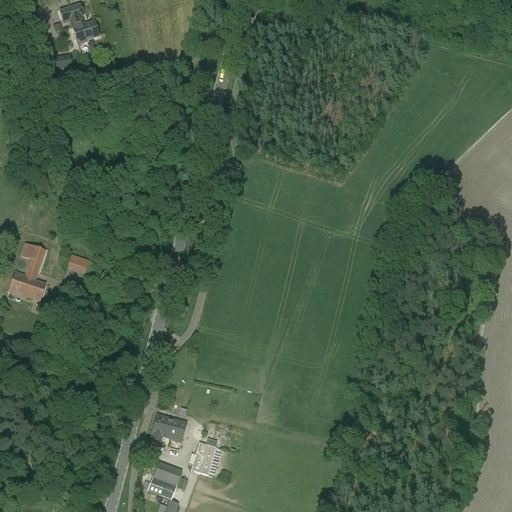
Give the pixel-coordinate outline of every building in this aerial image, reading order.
[(66,11),(59,13),(64,25),(70,23),(72,29),(72,30),(75,38),(96,31),(94,23),(84,26),(82,19),(84,18),(80,6),(66,11)] [(33,17),(32,17),(35,34),(47,31),(44,15),(42,16),(33,17)] [(96,31),(75,38),(78,47),(86,44),(86,42),(99,38),(96,31)] [(70,56),(45,61),(47,74),(72,69),(70,56)] [(15,274),(9,292),(25,298),(25,299),(39,304),(45,286),(35,283),(35,281),(45,253),(25,246),(21,258),(31,261),(25,278),(15,274)] [(83,261),(80,269),(85,271),(88,263),(83,261)] [(151,436),(149,444),(160,447),(162,439),(169,441),(169,442),(181,445),(186,425),(156,417),(151,436)] [(198,445),(190,472),(208,478),(216,450),(198,445)] [(159,465),(152,480),(175,490),(179,480),(182,474),(159,465)] [(179,480),(175,490),(183,493),(187,483),(179,480)] [(150,487),(147,493),(171,502),(175,490),(152,481),(150,487)] [(160,506),(157,511),(176,511),(178,506),(168,503),(166,508),(160,506)]
